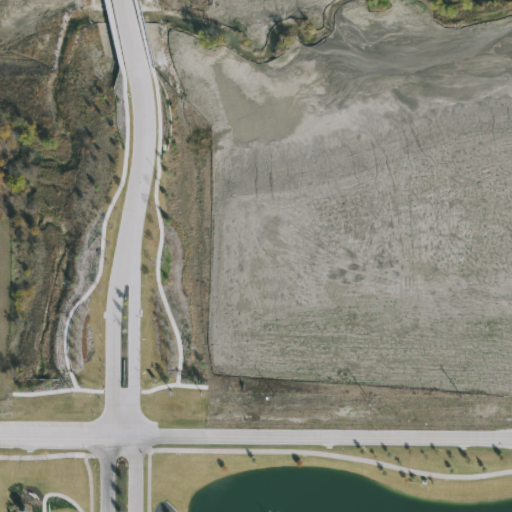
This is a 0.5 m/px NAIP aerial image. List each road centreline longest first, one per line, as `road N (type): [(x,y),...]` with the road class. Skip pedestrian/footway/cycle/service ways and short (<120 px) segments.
road 1 (tertiary): [(0,435),(511,435)]
road 2 (residential): [(127,266),(114,311),(113,387),(122,398),(134,388),(136,285),(127,266)]
road 3 (residential): [(123,0),(146,122),(127,266)]
